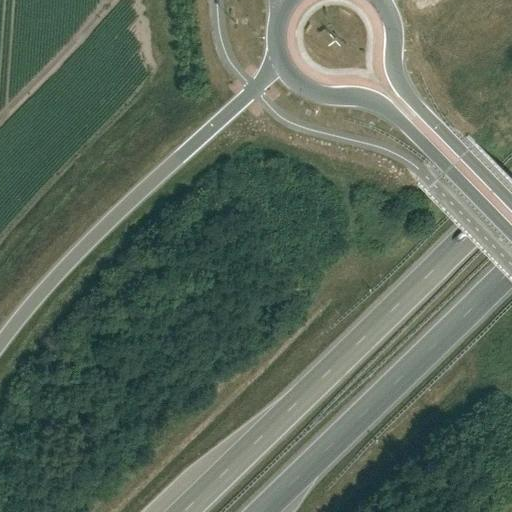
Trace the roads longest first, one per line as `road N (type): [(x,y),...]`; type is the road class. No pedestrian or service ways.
road 1 (trunk): [(511,194),(185,511)]
road 2 (trunk): [(277,52),(261,82),(80,249),(0,342)]
road 3 (trunk): [(259,511),(511,269)]
road 4 (primary): [(277,52),(303,88),(362,98),(391,113),(511,236)]
road 5 (primary): [(511,204),(401,87),(381,0)]
